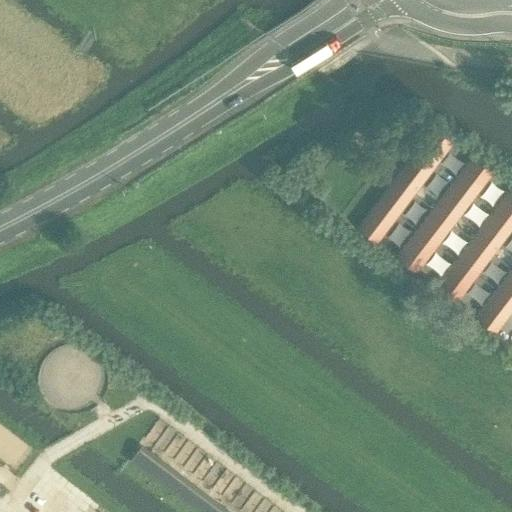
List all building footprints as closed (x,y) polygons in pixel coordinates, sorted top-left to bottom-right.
[(441,130),(365,230),(378,240),(454,140),(441,130)] [(417,270),(494,170),(474,155),(397,255),(417,270)] [(457,300),(511,227),(511,186),(437,285),(457,300)] [(489,325),(511,295),(511,268),(476,315),(489,325)] [(221,511),(135,446),(127,456),(201,511),(221,511)]
